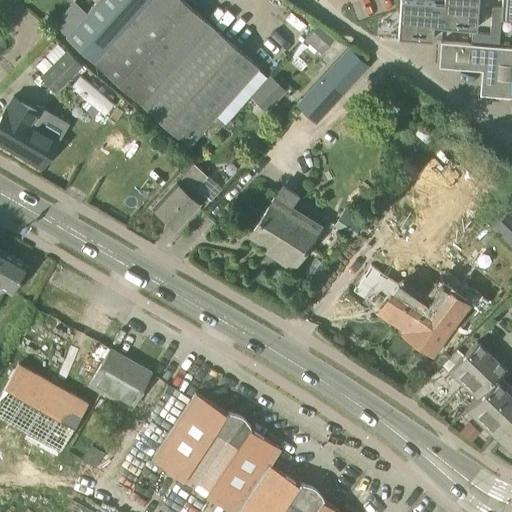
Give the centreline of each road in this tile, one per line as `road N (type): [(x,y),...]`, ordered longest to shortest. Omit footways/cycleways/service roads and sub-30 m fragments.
road 1 (primary): [(438,464),(320,376),(0,190)]
road 2 (residential): [(511,143),(309,0)]
